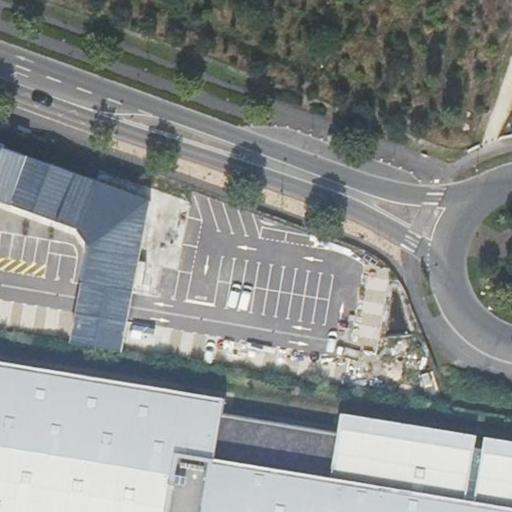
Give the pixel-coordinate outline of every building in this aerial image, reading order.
[(0,199),(81,231),(93,248),(74,344),(124,353),(152,201),(0,145),(0,199)] [(511,511),(511,453),(483,448),(475,447),(340,425),(338,425),(338,433),(267,421),(223,415),(225,401),(112,382),(112,381),(0,362),(0,511),(511,511)] [(226,399),(112,381),(112,382),(225,401),(226,399)] [(477,436),(389,421),(341,414),(340,425),(475,447),(477,436)] [(511,442),(485,438),(483,448),(511,453),(511,442)]
